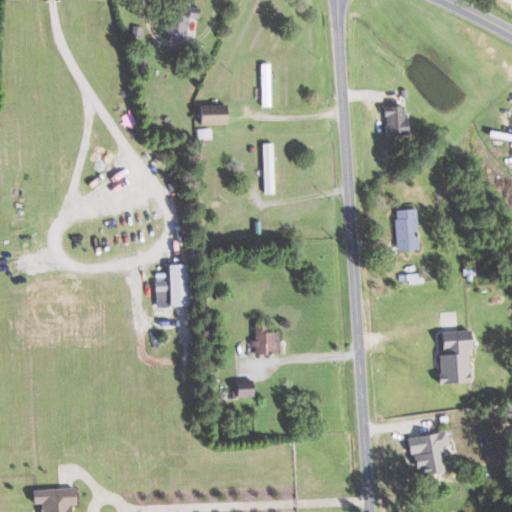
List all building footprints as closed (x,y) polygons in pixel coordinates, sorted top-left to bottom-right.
[(185,33),(188,17),(196,19),(198,5),(173,1),(169,30),(185,33)] [(226,103),(216,104),(216,112),(196,113),(196,125),(227,123),(226,103)] [(403,104),(380,104),(381,134),(404,133),(403,104)] [(260,142),(262,193),(274,192),(273,142),(260,142)] [(393,208),(395,249),(416,249),(415,207),(393,208)] [(164,264),(166,305),(185,305),(183,263),(164,264)] [(277,331),(267,331),(267,323),(251,323),(252,353),(277,352),(277,331)] [(467,381),(466,348),(469,348),(469,329),(435,331),(437,382),(467,381)] [(247,384),(231,388),(234,398),(249,395),(247,384)] [(443,470),(440,445),(446,444),(444,431),(407,436),(413,475),(443,470)] [(38,511),(70,511),(70,487),(28,489),(29,503),(38,503),(38,511)]
